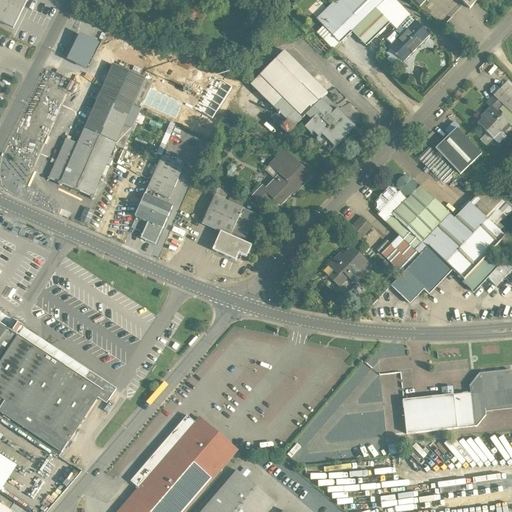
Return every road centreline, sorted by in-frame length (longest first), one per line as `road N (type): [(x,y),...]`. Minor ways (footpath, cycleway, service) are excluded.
road 1 (residential): [(511,20),(238,305)]
road 2 (residential): [(511,330),(355,331),(238,305)]
road 3 (unclassified): [(238,305),(61,511)]
road 4 (residential): [(238,305),(0,203)]
road 5 (residential): [(0,134),(68,0)]
